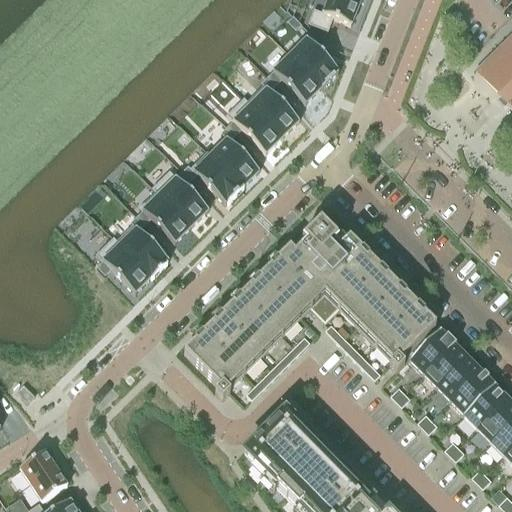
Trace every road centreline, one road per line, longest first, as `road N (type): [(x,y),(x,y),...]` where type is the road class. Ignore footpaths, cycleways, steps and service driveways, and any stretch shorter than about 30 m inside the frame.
road 1 (residential): [(440,511),(304,375),(234,440),(140,348)]
road 2 (residential): [(511,357),(323,167)]
road 3 (residential): [(323,167),(140,348)]
road 4 (residential): [(365,101),(511,253)]
road 5 (unknown): [(266,60),(310,21),(370,88)]
